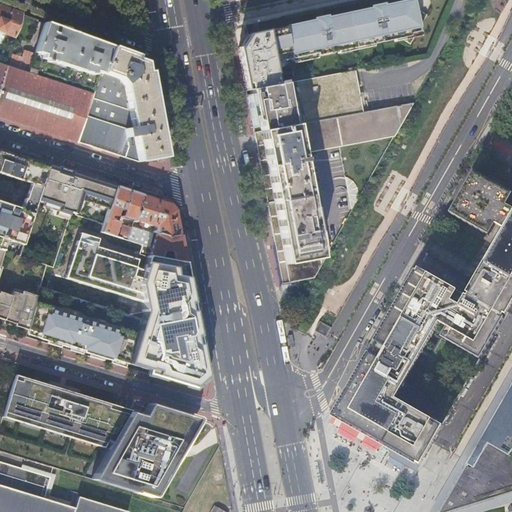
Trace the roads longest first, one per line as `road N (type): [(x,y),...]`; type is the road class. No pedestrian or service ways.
road 1 (residential): [(278,400),(323,386),(511,56)]
road 2 (primary): [(278,400),(199,18)]
road 3 (residential): [(244,417),(0,342)]
road 4 (residential): [(206,190),(174,188),(0,131)]
road 5 (residential): [(34,0),(179,45)]
road 6 (primary): [(179,45),(206,190)]
road 7 (unclassified): [(226,300),(244,316),(260,394),(278,400)]
